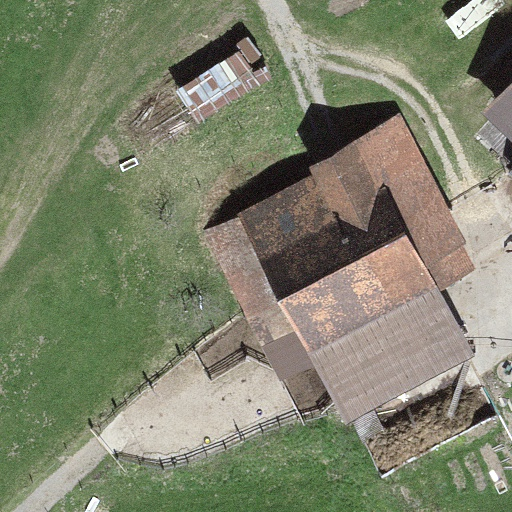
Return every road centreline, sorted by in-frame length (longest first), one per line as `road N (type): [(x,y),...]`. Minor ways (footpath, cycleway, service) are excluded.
road 1 (track): [(0,255),(133,0)]
road 2 (track): [(38,511),(59,488),(256,379)]
